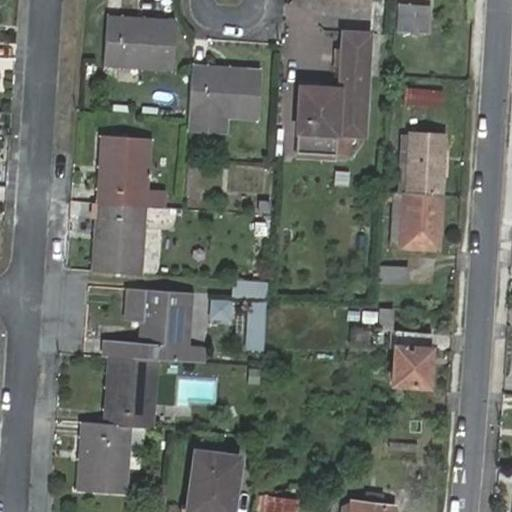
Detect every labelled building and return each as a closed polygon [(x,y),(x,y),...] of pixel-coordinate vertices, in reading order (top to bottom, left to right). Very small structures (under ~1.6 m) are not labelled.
[(403,5),(401,30),(428,32),(430,7),(403,5)] [(133,35),(133,26),(105,26),(103,68),(170,73),(173,24),(142,23),(142,27),(142,36),(133,35)] [(142,27),(133,26),(133,35),(142,36),(142,27)] [(363,139),(369,38),(342,35),(338,91),(323,90),(322,98),(297,97),(294,155),(334,158),(335,137),(363,139)] [(219,84),(219,76),(191,75),(187,132),(224,135),(225,119),(257,121),(259,74),(228,72),(228,77),(227,85),(219,84)] [(228,77),(219,76),(219,84),(227,85),(228,77)] [(298,88),(297,97),(322,98),(323,90),(298,88)] [(417,88),(415,105),(444,106),(445,90),(417,88)] [(411,193),(443,195),(446,136),(414,134),(411,193)] [(97,169),(102,169),(110,170),(110,179),(101,178),(100,208),(144,210),(148,141),(98,138),(97,169)] [(229,166),(228,194),(257,195),(257,166),(229,166)] [(110,170),(102,169),(101,178),(110,179),(110,170)] [(440,247),(443,195),(411,193),(409,192),(406,245),(440,247)] [(258,204),(257,214),(268,215),(269,205),(258,204)] [(141,278),(144,210),(100,208),(98,236),(107,237),(106,243),(98,243),(93,243),(92,276),(141,278)] [(382,266),(382,280),(407,282),(408,267),(382,266)] [(264,298),(265,281),(231,279),(230,296),(264,298)] [(243,347),(260,349),(265,283),(249,282),(243,347)] [(138,324),(143,324),(153,325),(152,333),(143,332),(142,346),(135,346),(133,361),(154,362),(185,363),(188,296),(139,293),(138,324)] [(229,319),(229,298),(206,298),(206,319),(229,319)] [(378,308),(376,325),(390,327),(391,308),(378,308)] [(153,325),(143,324),(143,332),(152,333),(153,325)] [(400,330),(397,383),(432,386),(435,333),(400,330)] [(151,428),(154,362),(133,361),(106,360),(105,391),(111,390),(118,390),(117,399),(109,398),(108,427),(130,427),(151,428)] [(118,390),(111,390),(109,398),(117,399),(118,390)] [(126,495),(130,427),(108,427),(86,427),(85,454),(93,455),(93,462),(85,461),(79,461),(78,493),(126,495)] [(85,454),(85,461),(93,462),(93,455),(85,454)] [(197,511),(224,507),(229,458),(192,454),(185,511),(197,511)] [(224,507),(234,505),(239,459),(229,458),(224,507)] [(290,500),(288,511),(297,511),(299,501),(290,500)] [(352,503),(351,511),(395,511),(396,507),(352,503)]
